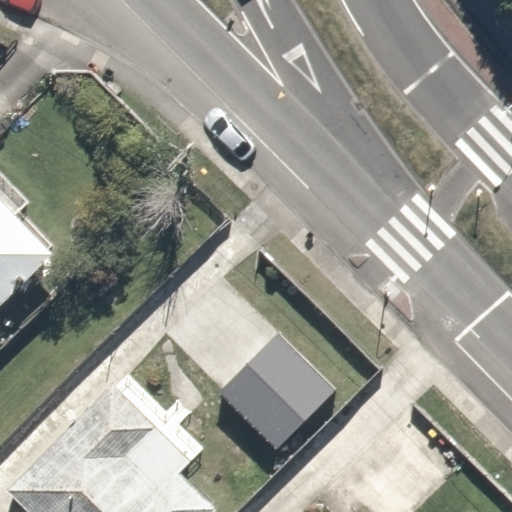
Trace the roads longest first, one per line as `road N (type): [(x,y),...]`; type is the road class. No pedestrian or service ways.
road 1 (secondary): [(393,204),(252,100),(159,0)]
road 2 (secondary): [(393,204),(264,0)]
road 3 (secondary): [(377,0),(415,57),(511,157)]
road 4 (secondary): [(511,329),(393,204)]
